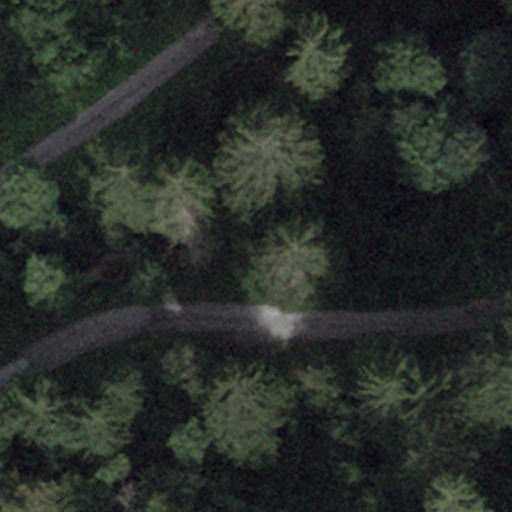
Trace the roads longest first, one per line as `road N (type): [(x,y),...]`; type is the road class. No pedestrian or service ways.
road 1 (track): [(511,301),(441,315),(124,323),(0,384)]
road 2 (track): [(0,181),(159,89),(249,0)]
